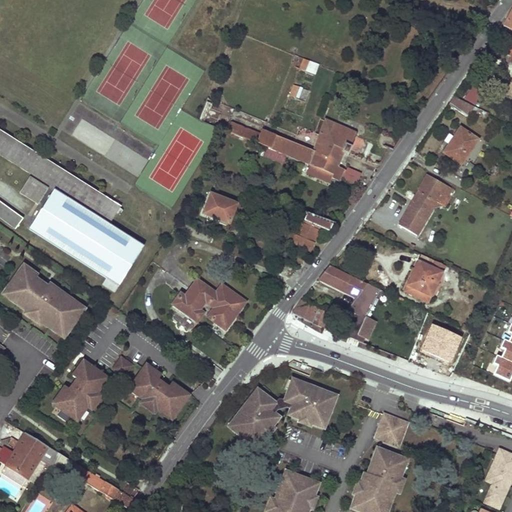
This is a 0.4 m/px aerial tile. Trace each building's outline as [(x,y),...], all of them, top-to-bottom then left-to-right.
[(511,30),(511,10),(511,11),(503,26),(511,30)] [(511,47),(506,45),(503,52),(511,57),(509,61),(511,62),(511,47)] [(303,59),(300,69),(305,71),(309,61),(303,59)] [(299,87),(293,85),(290,95),(295,97),(299,87)] [(470,87),(464,101),(478,106),(484,92),(470,87)] [(474,107),(454,96),(448,105),(468,118),(469,116),(472,119),(475,115),(486,119),(488,113),(474,107)] [(206,101),(199,120),(203,122),(210,103),(206,101)] [(287,156),(309,165),(340,178),(343,169),(337,166),(344,153),(348,155),(349,153),(380,165),(389,149),(389,148),(378,143),(381,136),(380,133),(368,128),(365,129),(362,137),(325,121),(314,151),(276,136),(262,130),(260,134),(256,144),(287,156)] [(256,144),(260,134),(231,122),(227,132),(256,143),(256,144)] [(477,140),(461,129),(444,153),(461,164),(477,140)] [(121,206),(0,130),(0,132),(120,208),(121,206)] [(115,293),(144,247),(109,225),(117,212),(120,215),(116,223),(134,235),(142,222),(120,208),(0,132),(0,154),(55,189),(29,230),(107,278),(102,285),(115,293)] [(256,144),(256,143),(254,148),(262,151),(261,154),(284,163),(287,156),(256,144)] [(340,178),(309,165),(306,173),(330,183),(332,179),(338,181),(340,178)] [(443,206),(444,207),(454,191),(427,176),(399,225),(417,235),(432,210),(436,202),(443,206)] [(30,177),(20,192),(39,203),(48,189),(30,177)] [(229,224),(236,204),(211,194),(203,214),(229,224)] [(0,201),(0,218),(16,230),(23,219),(0,201)] [(334,223),(307,213),(301,211),(295,224),(301,227),(293,244),(309,251),(319,228),(325,230),(331,229),(334,223)] [(293,244),(301,227),(295,224),(288,241),(293,244)] [(408,286),(431,296),(445,267),(422,256),(408,286)] [(66,334),(84,310),(71,300),(68,305),(63,301),(63,295),(48,284),(48,285),(37,300),(26,292),(37,277),(38,276),(23,266),(6,291),(20,301),(16,305),(27,313),(29,311),(41,320),(40,322),(51,330),(54,325),(66,334)] [(378,290),(330,266),(319,279),(357,299),(348,311),(360,316),(352,333),(368,341),(377,323),(364,316),(378,290)] [(37,300),(48,285),(37,277),(26,292),(37,300)] [(207,317),(225,330),(233,320),(231,318),(232,316),(234,317),(245,302),(222,285),(216,294),(197,280),(185,297),(180,294),(173,305),(197,322),(203,313),(199,310),(205,302),(214,308),(207,317)] [(405,292),(428,302),(431,296),(408,286),(405,292)] [(16,305),(20,301),(6,291),(2,295),(16,305)] [(311,324),(323,328),(330,315),(304,303),(301,300),(300,299),(290,314),(311,324)] [(25,316),(38,324),(40,322),(41,320),(29,311),(27,313),(25,316)] [(511,324),(507,332),(511,334),(508,342),(504,340),(500,348),(504,350),(501,358),(496,356),(493,364),(497,366),(493,374),(509,382),(511,375),(511,324)] [(51,330),(63,339),(66,334),(54,325),(51,330)] [(461,337),(431,325),(420,352),(449,364),(461,337)] [(463,325),(461,330),(468,333),(470,328),(463,325)] [(119,366),(124,360),(121,358),(113,369),(119,373),(122,368),(119,366)] [(125,377),(132,366),(124,360),(119,366),(122,368),(119,373),(125,377)] [(66,387),(54,405),(75,420),(83,408),(87,411),(88,409),(99,393),(100,391),(96,388),(105,376),(84,362),(73,377),(85,385),(78,396),(66,387)] [(163,408),(175,416),(189,396),(172,383),(163,395),(153,388),(161,376),(146,365),(132,386),(143,394),(141,398),(160,412),(163,408)] [(108,379),(105,376),(96,388),(100,391),(108,379)] [(309,423),(324,429),(334,400),(333,400),(320,395),(322,392),(302,384),(301,387),(291,383),(287,394),(291,396),(291,397),(313,405),(312,408),(293,401),(290,410),(288,415),(301,421),(302,418),(310,421),(309,423)] [(129,390),(141,398),(143,394),(132,386),(129,390)] [(231,429),(256,448),(265,435),(263,434),(268,427),(270,429),(279,418),(274,414),(267,408),(254,424),(252,422),(267,403),(266,402),(268,399),(259,392),(253,400),(251,398),(237,415),(240,417),(231,429)] [(103,396),(99,393),(88,409),(92,411),(103,396)] [(267,408),(274,414),(277,410),(286,408),(290,410),(293,401),(312,408),(313,405),(291,397),(289,401),(284,403),(284,402),(283,401),(282,400),(281,400),(280,400),(279,400),(277,400),(276,401),(276,403),(276,404),(276,405),(271,406),(267,403),(252,422),(254,424),(267,408)] [(79,422),(87,411),(83,408),(75,420),(79,422)] [(172,420),(175,416),(163,408),(160,412),(172,420)] [(379,427),(386,430),(390,417),(384,415),(379,427)] [(375,438),(398,447),(407,424),(390,417),(386,430),(379,427),(375,438)] [(50,466),(57,453),(25,433),(20,442),(18,441),(13,438),(9,444),(16,448),(14,452),(6,466),(28,480),(40,459),(50,466)] [(14,452),(4,446),(2,450),(0,453),(0,461),(6,466),(14,452)] [(404,460),(377,450),(372,464),(383,468),(382,471),(385,472),(375,499),(372,498),(379,479),(367,475),(364,473),(359,486),(362,487),(359,495),(357,494),(351,509),(359,511),(382,511),(385,506),(389,507),(402,472),(399,471),(404,460)] [(493,484),(487,498),(500,503),(511,476),(511,471),(508,470),(511,463),(508,461),(511,455),(500,450),(487,481),(493,484)] [(57,453),(50,466),(81,485),(83,482),(128,510),(134,500),(57,453)] [(382,471),(383,468),(372,464),(367,475),(379,479),(372,498),(375,499),(385,472),(382,471)] [(23,486),(28,480),(6,466),(1,472),(23,486)] [(287,511),(294,495),(297,496),(290,511),(307,511),(310,507),(307,506),(310,498),(312,500),(318,485),(289,474),(284,488),(280,486),(270,511),(287,511)] [(134,498),(138,490),(126,483),(121,492),(134,498)] [(290,511),(297,496),(294,495),(287,511),(290,511)] [(498,508),(500,503),(487,498),(485,502),(498,508)]
